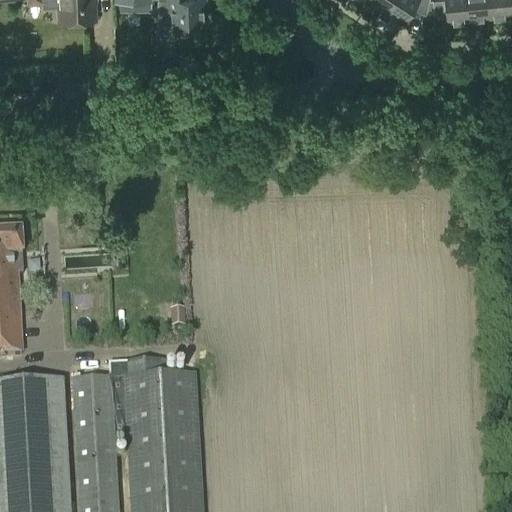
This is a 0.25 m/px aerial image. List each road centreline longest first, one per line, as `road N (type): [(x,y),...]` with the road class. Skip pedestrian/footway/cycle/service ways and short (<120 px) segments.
road 1 (track): [(501,70),(511,449)]
road 2 (residential): [(0,107),(301,97),(343,51)]
road 3 (residential): [(511,69),(430,75),(343,51)]
